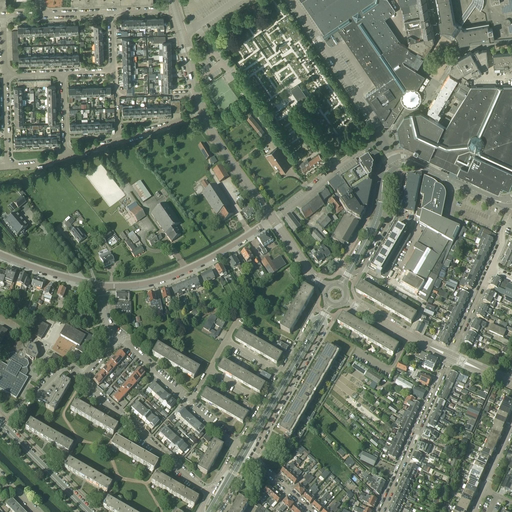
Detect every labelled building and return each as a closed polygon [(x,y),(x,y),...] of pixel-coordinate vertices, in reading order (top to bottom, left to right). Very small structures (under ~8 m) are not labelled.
[(300,0),(301,1),(302,1),(324,33),(338,24),(339,26),(341,28),(339,29),(348,43),(351,47),(354,51),(357,56),(366,69),(369,74),(372,78),(375,82),(378,87),(377,87),(376,89),(371,92),(366,95),(373,106),(379,116),(385,124),(389,124),(391,122),(394,116),(396,113),(399,108),(402,103),(402,102),(402,101),(401,101),(401,100),(401,99),(401,98),(401,97),(401,96),(401,95),(401,94),(402,94),(402,93),(402,92),(403,92),(403,91),(404,91),(404,90),(405,90),(405,89),(406,89),(407,89),(407,88),(408,88),(409,88),(410,88),(411,88),(412,88),(413,88),(414,88),(415,88),(415,89),(416,89),(417,89),(419,85),(419,84),(422,80),(424,76),(425,75),(424,75),(420,73),(420,72),(416,70),(414,69),(413,68),(409,66),(405,63),(404,63),(403,60),(417,68),(424,58),(423,58),(424,55),(411,47),(410,48),(403,44),(400,42),(398,41),(395,37),(392,32),(389,28),(387,24),(383,19),(385,18),(390,15),(394,11),(386,0),(300,0)] [(398,0),(399,3),(400,3),(400,5),(401,5),(401,9),(402,9),(403,12),(404,12),(405,16),(404,16),(404,20),(405,20),(406,28),(407,28),(409,38),(407,38),(407,39),(408,45),(408,46),(411,47),(424,55),(425,56),(428,51),(429,51),(428,50),(431,46),(432,45),(431,45),(433,42),(433,43),(434,42),(433,42),(434,42),(434,41),(433,41),(432,36),(433,36),(433,35),(432,35),(431,30),(432,30),(432,29),(431,29),(430,24),(426,0),(398,0)] [(511,0),(436,0),(440,17),(438,17),(441,29),(447,29),(451,30),(452,29),(454,30),(455,31),(454,32),(455,33),(458,36),(460,42),(470,41),(470,39),(489,36),(490,38),(495,37),(494,37),(511,35),(511,0)] [(165,43),(165,37),(155,37),(155,43),(162,43),(162,49),(171,48),(170,43),(165,43)] [(511,86),(471,87),(467,85),(469,83),(466,79),(468,76),(474,73),(475,74),(482,71),(481,70),(483,69),(488,69),(487,51),(485,50),(483,50),(482,50),(479,52),(479,51),(477,50),(475,51),(474,51),(474,52),(472,53),(471,52),(470,52),(469,52),(468,52),(467,53),(461,56),(460,57),(459,57),(458,59),(459,60),(453,64),(454,66),(451,67),(450,68),(448,71),(451,73),(446,80),(428,111),(438,117),(453,94),(458,96),(462,99),(463,100),(446,127),(429,117),(421,112),(412,114),(404,116),(397,127),(401,143),(414,149),(413,151),(428,158),(427,160),(498,191),(500,188),(502,188),(503,188),(504,186),(509,188),(510,185),(511,185),(511,86)] [(511,53),(511,54),(493,55),(494,70),(511,68),(511,53)] [(172,91),(172,85),(163,85),(163,91),(160,91),(160,94),(167,94),(167,91),(172,91)] [(306,97),(303,92),(298,85),(291,90),(299,101),(306,97)] [(114,99),(113,91),(110,91),(110,86),(104,87),(104,95),(110,95),(111,99),(114,99)] [(454,113),(462,99),(458,96),(456,99),(460,101),(456,106),(453,104),(449,111),(454,113)] [(122,104),(119,105),(119,112),(122,111),(122,117),(128,116),(128,108),(128,106),(122,106),(122,104)] [(262,128),(251,115),(246,118),(254,127),(253,128),(261,138),(265,134),(261,129),(262,128)] [(446,127),(450,119),(445,117),(441,124),(446,127)] [(111,119),(105,119),(105,122),(105,130),(112,130),(112,125),(114,125),(114,118),(111,118),(111,119)] [(60,141),(60,132),(56,132),(56,133),(51,134),(51,136),(50,136),(51,145),(57,144),(57,141),(60,141)] [(211,157),(203,143),(198,146),(206,160),(211,157)] [(290,167),(276,148),(266,156),(273,166),(276,165),(281,173),(290,167)] [(305,173),(323,160),(319,154),(309,162),(307,159),(299,165),(305,173)] [(365,208),(370,183),(368,180),(369,180),(370,180),(370,179),(373,166),(374,165),(370,158),(356,167),(357,168),(340,180),(338,177),(328,185),(329,186),(329,185),(335,193),(337,192),(343,200),(351,194),(351,195),(343,200),(345,202),(341,204),(348,215),(346,218),(344,217),(331,239),(344,247),(357,224),(359,221),(365,211),(364,210),(363,210),(365,208)] [(228,177),(221,166),(213,171),(220,182),(228,177)] [(414,214),(422,175),(416,174),(415,177),(408,175),(401,212),(414,214)] [(424,176),(420,196),(424,196),(421,211),(429,214),(430,214),(439,219),(441,220),(446,199),(446,198),(446,197),(446,195),(446,194),(445,193),(445,192),(445,191),(444,190),(443,190),(443,189),(442,188),(441,187),(440,187),(439,186),(439,185),(438,185),(437,184),(437,183),(436,183),(435,182),(434,181),(433,180),(432,180),(431,179),(424,176)] [(210,187),(206,181),(201,183),(206,190),(210,187)] [(150,197),(140,182),(132,187),(143,203),(151,198),(150,197)] [(230,206),(217,185),(203,194),(217,216),(218,215),(219,217),(220,216),(224,222),(234,215),(229,207),(230,206)] [(325,206),(322,203),(330,196),(323,187),(297,209),(306,220),(324,206),(325,206)] [(26,203),(21,197),(13,204),(18,209),(26,203)] [(246,202),(243,197),(238,201),(241,206),(246,202)] [(343,209),(334,198),(328,203),(337,214),(343,209)] [(180,223),(166,203),(151,214),(171,243),(180,236),(175,227),(180,223)] [(145,217),(136,204),(132,207),(134,210),(133,210),(131,207),(128,209),(130,212),(137,223),(145,217)] [(255,214),(249,206),(242,211),(243,212),(244,214),(244,213),(244,214),(245,215),(245,216),(245,217),(246,219),(247,219),(248,219),(255,214)] [(410,261),(403,272),(407,274),(424,284),(417,297),(426,303),(433,289),(438,277),(439,274),(440,272),(460,228),(457,227),(455,227),(454,227),(452,227),(447,225),(446,224),(445,223),(444,221),(442,220),(441,220),(439,219),(430,214),(429,214),(421,211),(417,209),(417,213),(416,217),(420,219),(421,219),(420,225),(426,228),(426,229),(425,235),(420,243),(419,243),(417,243),(417,245),(416,244),(414,249),(416,251),(410,261)] [(17,237),(20,234),(21,234),(24,231),(27,228),(15,214),(9,219),(9,218),(5,221),(6,222),(5,223),(17,237)] [(301,227),(291,214),(283,219),(294,233),(301,227)] [(324,230),(331,222),(324,215),(317,223),(324,230)] [(395,225),(371,267),(378,271),(376,274),(386,279),(390,271),(410,237),(410,235),(410,234),(409,233),(407,231),(405,231),(403,229),(396,225),(395,225)] [(82,236),(84,235),(81,231),(79,232),(76,228),(70,232),(79,243),(85,239),(82,236)] [(324,240),(315,230),(311,235),(320,244),(324,240)] [(494,240),(488,238),(489,236),(490,236),(491,233),(484,230),(482,233),(483,234),(480,240),(492,245),(494,240)] [(139,241),(133,232),(128,235),(134,244),(139,241)] [(264,248),(273,241),(267,232),(257,239),(261,244),(259,245),(259,246),(262,251),(260,253),(262,256),(267,252),(265,250),(264,248)] [(104,237),(103,237),(106,242),(107,241),(111,238),(112,238),(109,233),(105,236),(104,237)] [(135,250),(129,240),(127,241),(122,233),(120,235),(128,248),(129,247),(132,252),(131,253),(134,258),(144,252),(140,247),(135,250)] [(158,242),(162,239),(159,235),(155,238),(154,236),(147,241),(151,247),(158,242)] [(492,245),(480,240),(478,245),(482,247),(489,250),(492,245)] [(321,250),(313,256),(318,264),(330,255),(326,249),(323,245),(321,247),(322,249),(321,250)] [(478,249),(477,250),(480,252),(487,255),(489,250),(482,247),(479,246),(478,249)] [(254,259),(248,250),(245,252),(244,252),(242,253),(242,254),(241,254),(248,265),(252,263),(251,261),(254,259)] [(115,264),(109,252),(99,257),(104,268),(115,264)] [(475,253),(474,255),(475,256),(477,257),(485,260),(487,255),(480,252),(478,254),(476,254),(475,253)] [(511,259),(504,256),(501,261),(509,264),(510,262),(511,262),(511,259)] [(268,257),(261,261),(262,262),(271,276),(278,271),(277,271),(286,265),(280,257),(272,262),(269,257),(268,257)] [(473,258),(472,260),(473,261),(475,262),(483,265),(485,260),(477,257),(476,260),(474,259),(473,258)] [(242,270),(235,258),(232,259),(229,260),(230,261),(229,261),(234,269),(237,267),(243,278),(248,275),(244,268),(242,270)] [(470,263),(469,265),(471,266),(473,267),(481,270),(483,265),(475,262),(474,264),(472,263),(470,263)] [(226,272),(225,269),(224,270),(221,266),(219,267),(218,266),(216,268),(216,269),(220,276),(223,274),(224,277),(227,275),(226,273),(226,272)] [(468,268),(467,270),(469,271),(471,271),(478,275),(481,270),(473,267),(472,269),(470,269),(468,268)] [(12,284),(16,273),(7,270),(6,273),(0,271),(0,287),(1,288),(2,288),(3,287),(4,287),(4,285),(4,284),(2,284),(3,281),(12,284)] [(215,279),(211,271),(201,276),(205,284),(215,279)] [(476,280),(478,275),(471,271),(470,274),(468,273),(467,275),(469,276),(476,280)] [(20,274),(17,284),(21,285),(21,287),(23,287),(27,289),(29,281),(26,280),(27,277),(24,276),(24,275),(22,274),(21,274),(20,274)] [(405,279),(400,287),(417,297),(424,284),(407,274),(405,279)] [(476,280),(469,276),(467,275),(464,274),(462,279),(463,280),(474,285),(476,280)] [(503,291),(505,286),(506,285),(507,285),(507,283),(508,284),(508,282),(495,276),(494,278),(492,282),(491,284),(490,286),(495,288),(494,291),(504,296),(504,295),(505,292),(503,291)] [(201,287),(197,277),(192,279),(195,287),(198,285),(199,288),(201,287)] [(41,290),(44,282),(34,279),(31,286),(41,290)] [(472,289),(474,285),(463,280),(462,283),(465,284),(464,286),(472,290),(472,289)] [(191,292),(187,281),(182,284),(185,291),(188,290),(189,292),(191,292)] [(370,300),(375,290),(361,282),(356,292),(370,300)] [(444,282),(443,284),(446,286),(445,288),(454,292),(456,287),(447,283),(447,284),(444,282)] [(511,299),(511,298),(511,285),(508,284),(507,283),(507,285),(506,285),(505,286),(503,291),(505,292),(504,295),(506,296),(511,299)] [(44,295),(44,296),(52,298),(52,296),(54,291),(55,287),(49,285),(48,289),(47,288),(47,289),(44,295)] [(181,296),(177,286),(172,288),(175,295),(178,294),(179,297),(181,296)] [(306,306),(314,292),(305,287),(297,301),(306,306)] [(62,299),(65,290),(63,289),(62,288),(61,288),(60,288),(59,288),(56,297),(60,298),(58,307),(62,308),(65,300),(62,299)] [(171,303),(169,290),(166,291),(165,290),(163,291),(163,292),(162,292),(164,299),(167,298),(168,305),(171,304),(170,303),(171,303)] [(384,308),(389,298),(378,292),(375,290),(370,300),(384,308)] [(466,302),(469,295),(462,292),(459,291),(456,298),(459,299),(466,302)] [(497,301),(499,296),(488,291),(485,296),(493,300),(497,301)] [(115,310),(115,312),(121,312),(121,316),(123,316),(123,320),(125,322),(128,322),(128,324),(130,324),(130,316),(131,308),(128,308),(128,302),(129,300),(129,293),(116,293),(116,295),(116,299),(116,304),(115,305),(115,308),(115,310)] [(163,313),(160,301),(157,301),(155,293),(152,294),(151,293),(149,294),(149,295),(148,295),(149,299),(147,299),(146,300),(147,302),(148,303),(150,303),(151,308),(155,307),(157,314),(163,313)] [(483,301),(490,305),(489,307),(494,308),(497,301),(493,300),(485,296),(483,301)] [(389,298),(384,308),(389,311),(390,312),(391,312),(397,316),(403,307),(396,303),(394,301),(396,298),(393,297),(392,300),(389,298)] [(464,307),(466,302),(459,299),(458,301),(456,300),(455,303),(456,304),(464,307)] [(298,320),(306,306),(297,301),(289,315),(298,320)] [(462,312),(464,307),(456,304),(455,307),(453,306),(452,308),(462,312)] [(462,312),(452,308),(449,306),(447,311),(452,314),(460,317),(462,312)] [(490,316),(492,311),(481,306),(479,311),(486,315),(490,316)] [(411,324),(417,315),(403,307),(397,316),(411,324)] [(426,308),(424,313),(430,315),(433,317),(435,312),(434,312),(432,311),(426,308)] [(485,317),(486,315),(479,311),(476,316),(487,321),(489,319),(485,317)] [(351,331),(357,322),(343,314),(338,323),(351,331)] [(447,315),(446,317),(448,318),(450,319),(457,322),(460,317),(452,314),(451,316),(449,316),(447,315)] [(290,334),(298,320),(289,315),(281,329),(290,334)] [(219,334),(211,330),(214,325),(222,329),(225,324),(212,316),(207,324),(204,329),(211,334),(217,337),(219,334)] [(445,320),(444,322),(445,322),(446,323),(455,327),(457,322),(450,319),(449,321),(447,321),(445,320)] [(34,336),(41,339),(48,327),(37,320),(29,333),(32,334),(26,344),(23,345),(23,344),(19,342),(16,344),(14,347),(15,351),(13,353),(9,354),(8,357),(9,361),(6,366),(0,362),(0,389),(7,394),(9,395),(16,399),(18,396),(26,381),(28,379),(28,378),(21,374),(23,370),(23,369),(27,368),(28,365),(27,361),(29,358),(33,361),(34,360),(35,360),(38,356),(35,347),(30,344),(34,336)] [(484,329),(486,324),(476,320),(474,320),(473,324),(480,328),(480,329),(482,330),(483,328),(484,329)] [(365,339),(371,330),(357,322),(351,331),(365,339)] [(442,323),(440,326),(441,326),(442,327),(453,332),(455,327),(446,323),(445,322),(444,324),(442,324),(442,323)] [(482,330),(480,329),(480,328),(473,324),(470,330),(478,333),(479,331),(481,332),(482,330)] [(503,338),(506,331),(492,325),(490,331),(503,338)] [(91,345),(95,339),(81,331),(79,329),(77,333),(65,326),(59,336),(77,346),(75,349),(83,354),(88,345),(89,346),(90,344),(91,345)] [(441,326),(439,331),(440,332),(441,332),(451,337),(453,332),(442,327),(441,326)] [(379,347),(385,338),(371,330),(365,339),(379,347)] [(249,349),(255,339),(241,331),(235,341),(249,349)] [(440,332),(437,337),(439,337),(449,342),(451,337),(441,332),(440,332)] [(478,342),(480,337),(469,332),(467,337),(475,340),(474,341),(478,342)] [(509,347),(511,340),(511,339),(511,337),(506,335),(502,344),(509,347)] [(446,347),(449,342),(439,337),(437,337),(435,342),(439,343),(446,347)] [(478,342),(474,341),(475,340),(467,337),(465,342),(472,346),(473,343),(477,345),(478,342)] [(393,355),(399,346),(385,338),(379,347),(393,355)] [(263,357),(269,347),(255,339),(249,349),(263,357)] [(289,347),(279,342),(277,346),(275,345),(272,349),(274,350),(276,351),(277,352),(279,348),(286,352),(286,351),(288,347),(289,347)] [(166,363),(171,354),(157,346),(152,355),(166,363)] [(328,346),(320,360),(330,366),(337,352),(338,352),(335,350),(328,346)] [(283,355),(277,352),(276,351),(274,350),(272,349),(269,347),(263,357),(277,365),(283,355)] [(125,357),(119,352),(115,357),(120,362),(125,357)] [(438,362),(437,361),(438,361),(432,359),(433,358),(428,355),(427,356),(418,352),(417,355),(416,357),(424,360),(424,358),(427,360),(426,362),(435,366),(436,364),(437,364),(438,362)] [(179,371),(185,362),(171,354),(166,363),(179,371)] [(120,362),(115,357),(110,361),(116,367),(120,362)] [(320,360),(312,374),(322,380),(330,366),(320,360)] [(116,367),(110,361),(106,366),(112,371),(116,367)] [(232,378),(238,369),(224,361),(218,370),(232,378)] [(435,366),(426,362),(424,361),(421,367),(424,368),(433,372),(434,371),(435,370),(434,369),(435,366)] [(193,379),(199,370),(185,362),(179,371),(193,379)] [(383,379),(369,370),(356,362),(352,368),(378,385),(383,379)] [(406,372),(408,367),(399,363),(397,368),(406,372)] [(112,371),(106,366),(102,371),(107,376),(112,371)] [(137,367),(132,372),(134,374),(140,379),(144,374),(139,369),(137,367)] [(246,386),(252,377),(238,369),(232,378),(246,386)] [(107,376),(102,371),(97,376),(103,381),(107,376)] [(272,377),(263,371),(262,371),(260,376),(257,380),(259,381),(260,381),(262,377),(269,381),(271,377),(272,377)] [(467,380),(468,377),(463,375),(461,374),(457,372),(456,374),(451,372),(449,378),(461,383),(463,378),(467,380)] [(140,379),(134,374),(130,379),(135,384),(140,379)] [(312,374),(304,388),(314,394),(322,380),(312,374)] [(428,387),(432,379),(423,375),(419,374),(416,379),(420,380),(419,384),(428,387)] [(103,381),(97,376),(93,381),(98,386),(103,381)] [(260,394),(266,385),(260,381),(259,381),(257,380),(252,377),(246,386),(260,394)] [(398,377),(394,384),(410,392),(410,391),(413,393),(412,395),(422,399),(426,391),(415,387),(413,386),(398,377)] [(461,383),(449,378),(447,383),(455,387),(456,387),(457,387),(457,388),(459,385),(464,387),(465,385),(461,383)] [(62,398),(70,384),(62,379),(53,393),(62,398)] [(135,384),(130,379),(125,384),(131,389),(135,384)] [(152,392),(157,387),(153,383),(148,389),(152,392)] [(447,383),(444,388),(451,391),(453,392),(454,392),(455,389),(456,387),(455,387),(447,383)] [(131,389),(125,384),(121,389),(127,394),(131,389)] [(155,396),(161,390),(157,387),(152,392),(155,396)] [(304,388),(296,402),(306,408),(314,394),(304,388)] [(453,392),(451,391),(444,388),(442,393),(449,396),(450,393),(452,394),(453,392)] [(127,394),(121,389),(117,394),(122,399),(127,394)] [(159,399),(165,393),(161,390),(155,396),(159,399)] [(215,408),(221,398),(207,390),(201,400),(215,408)] [(481,392),(478,397),(485,400),(487,395),(481,392)] [(54,412),(62,398),(53,393),(45,408),(54,412)] [(163,402),(168,397),(165,393),(159,399),(163,402)] [(458,400),(451,397),(449,396),(442,393),(440,398),(446,401),(449,403),(450,400),(457,403),(458,400)] [(122,399),(117,394),(112,398),(118,403),(122,399)] [(420,405),(414,402),(415,400),(408,396),(405,402),(407,403),(406,406),(409,407),(410,408),(410,407),(417,411),(420,405)] [(511,401),(511,402),(511,400),(511,398),(507,396),(506,399),(504,398),(502,403),(503,404),(511,407),(511,401)] [(167,406),(172,400),(168,397),(163,402),(167,406)] [(229,416),(235,406),(221,398),(215,408),(229,416)] [(171,409),(176,403),(172,400),(167,406),(171,409)] [(445,409),(448,404),(446,403),(445,403),(439,400),(437,405),(445,409)] [(255,406),(249,403),(245,401),(243,405),(240,410),(242,410),(243,411),(245,407),(252,411),(252,410),(254,406),(254,407),(255,406)] [(84,418),(89,410),(75,402),(70,410),(84,418)] [(135,411),(140,405),(136,402),(131,408),(135,411)] [(296,402),(288,416),(298,422),(306,408),(296,402)] [(511,408),(511,407),(503,404),(502,403),(501,402),(499,407),(501,408),(510,412),(511,408)] [(138,415),(144,409),(140,405),(135,411),(138,415)] [(454,413),(445,409),(437,405),(434,410),(445,415),(446,412),(449,413),(449,415),(452,416),(454,413)] [(243,424),(249,414),(243,411),(242,410),(240,410),(235,406),(229,416),(243,424)] [(405,412),(404,412),(407,413),(408,413),(415,416),(417,411),(410,407),(410,408),(409,411),(407,410),(406,412),(405,412)] [(178,408),(175,412),(175,413),(177,414),(177,415),(181,418),(186,412),(182,409),(181,410),(179,409),(178,408)] [(508,417),(510,412),(501,408),(499,413),(508,417)] [(142,418),(147,412),(144,409),(138,415),(142,418)] [(99,426),(103,418),(89,410),(84,418),(99,426)] [(442,420),(445,415),(434,410),(432,415),(439,418),(442,420)] [(146,421),(151,415),(147,412),(142,418),(146,421)] [(184,422),(190,416),(186,412),(181,418),(184,422)] [(404,412),(402,418),(404,418),(405,419),(405,418),(413,422),(415,416),(408,413),(407,413),(404,412)] [(471,413),(468,419),(475,422),(478,417),(471,413)] [(506,421),(508,417),(499,413),(497,417),(506,421)] [(150,425),(155,419),(151,415),(146,421),(150,425)] [(446,421),(442,420),(439,418),(432,415),(430,420),(437,423),(438,421),(442,422),(449,425),(450,423),(446,422),(446,421)] [(188,425),(193,419),(190,416),(184,422),(188,425)] [(288,416),(280,430),(284,432),(287,434),(290,435),(298,422),(288,416)] [(504,426),(506,421),(497,417),(495,422),(504,426)] [(113,435),(118,426),(103,418),(99,426),(113,435)] [(410,427),(413,422),(405,418),(405,419),(404,418),(402,418),(401,420),(399,419),(397,422),(400,423),(402,424),(403,424),(410,427)] [(154,428),(159,422),(155,419),(150,425),(154,428)] [(192,428),(197,423),(193,419),(188,425),(192,428)] [(39,437),(44,429),(30,420),(25,429),(39,437)] [(443,426),(437,423),(430,420),(427,426),(434,429),(435,426),(438,427),(438,428),(441,430),(443,426)] [(502,431),(504,426),(495,422),(493,427),(494,427),(502,431)] [(196,432),(201,426),(197,423),(192,428),(196,432)] [(400,426),(398,429),(400,430),(400,429),(408,433),(410,427),(403,424),(402,424),(401,427),(400,426)] [(201,433),(205,429),(201,426),(196,432),(199,435),(197,437),(199,439),(203,435),(201,433)] [(501,436),(503,431),(502,431),(494,427),(492,432),(501,436)] [(163,437),(169,431),(165,428),(160,434),(163,437)] [(436,439),(438,434),(426,428),(422,438),(429,441),(430,440),(433,442),(435,439),(436,439)] [(53,445),(58,437),(44,429),(39,437),(53,445)] [(397,432),(396,434),(398,435),(405,438),(408,433),(400,429),(400,430),(399,432),(397,432)] [(167,441),(173,435),(169,431),(163,437),(167,441)] [(499,440),(501,436),(492,432),(490,436),(499,440)] [(208,443),(211,438),(207,434),(203,439),(208,443)] [(171,444),(176,438),(173,435),(167,441),(171,444)] [(394,437),(393,440),(394,440),(395,441),(395,440),(403,443),(405,438),(398,435),(396,438),(394,437)] [(497,445),(499,440),(490,436),(488,441),(497,445)] [(68,454),(73,445),(58,437),(53,445),(68,454)] [(124,454),(129,446),(115,438),(110,446),(124,454)] [(175,447),(180,441),(176,438),(171,444),(175,447)] [(400,449),(403,443),(395,440),(395,441),(394,440),(393,440),(392,439),(391,442),(388,441),(387,443),(390,445),(393,446),(400,449)] [(178,451),(184,445),(180,441),(175,447),(178,451)] [(495,449),(497,445),(488,441),(486,445),(495,449)] [(215,461),(223,447),(213,442),(205,456),(215,461)] [(419,445),(417,450),(425,454),(426,451),(427,452),(429,450),(427,449),(428,445),(420,442),(419,443),(418,444),(419,445)] [(182,454),(188,448),(184,445),(178,451),(182,454)] [(444,450),(452,454),(455,449),(446,445),(444,450)] [(493,454),(495,449),(486,445),(484,450),(493,454)] [(138,462),(143,454),(129,446),(124,454),(138,462)] [(398,454),(400,449),(393,446),(391,449),(390,448),(388,451),(390,452),(391,451),(398,454)] [(395,460),(398,454),(391,451),(390,452),(388,451),(384,449),(383,451),(387,453),(385,456),(388,457),(395,460)] [(491,459),(493,454),(484,450),(482,454),(490,458),(491,459)] [(361,451),(358,457),(361,458),(360,460),(374,467),(377,459),(364,453),(361,451)] [(415,453),(412,460),(419,463),(421,464),(423,459),(421,458),(422,456),(415,453)] [(158,463),(157,462),(143,454),(138,462),(153,471),(158,463)] [(488,463),(490,458),(482,454),(481,454),(478,458),(488,463)] [(444,462),(439,460),(439,459),(430,455),(429,458),(443,465),(444,462)] [(207,475),(215,461),(205,456),(197,470),(207,475)] [(349,458),(344,463),(347,466),(352,461),(349,458)] [(486,467),(488,463),(478,458),(476,463),(486,467)] [(78,476),(83,468),(69,460),(64,468),(78,476)] [(284,476),(293,466),(289,462),(285,466),(286,467),(281,473),(284,476)] [(484,472),(486,467),(476,463),(474,468),(484,472)] [(416,470),(417,467),(410,464),(408,470),(415,473),(415,472),(417,473),(418,471),(416,470)] [(288,479),(297,469),(295,467),(293,466),(284,476),(288,479)] [(92,485),(97,476),(83,468),(78,476),(92,485)] [(481,476),(484,472),(474,468),(472,472),(481,476)] [(291,482),(300,472),(297,469),(288,479),(291,482)] [(414,475),(415,473),(408,470),(406,475),(413,478),(413,477),(415,478),(416,476),(414,475)] [(322,475),(321,477),(324,480),(326,478),(329,474),(326,471),(322,475)] [(299,479),(297,478),(301,473),(300,472),(291,482),(294,485),(299,479)] [(479,481),(481,476),(472,472),(470,477),(479,481)] [(165,491),(170,482),(156,474),(151,483),(165,491)] [(297,493),(312,477),(308,474),(304,479),(306,481),(301,486),(299,484),(294,490),(297,493)] [(412,480),(413,478),(406,475),(403,480),(410,483),(411,482),(413,484),(414,481),(412,480)] [(107,493),(112,484),(97,476),(92,485),(107,493)] [(383,487),(376,484),(376,485),(373,483),(375,481),(368,476),(365,479),(371,484),(370,487),(379,495),(380,495),(383,487)] [(304,489),(308,484),(309,485),(314,479),(312,477),(297,493),(301,496),(306,490),(304,489)] [(477,485),(479,481),(470,477),(468,481),(469,482),(477,485)] [(509,492),(511,486),(511,477),(510,478),(509,479),(507,477),(501,489),(502,489),(502,488),(505,490),(504,490),(505,490),(509,492)] [(383,487),(385,482),(378,479),(377,482),(375,481),(373,483),(376,485),(376,484),(383,487)] [(409,485),(410,483),(403,480),(401,485),(408,488),(408,487),(411,489),(412,486),(409,485)] [(179,499),(184,491),(170,482),(165,491),(179,499)] [(476,491),(479,486),(477,485),(469,482),(467,487),(476,491)] [(407,490),(408,488),(401,485),(399,490),(406,493),(408,494),(410,491),(407,490)] [(261,498),(260,500),(261,501),(263,500),(272,489),(269,486),(264,492),(266,494),(261,498)] [(306,501),(317,489),(318,489),(316,487),(310,494),(308,492),(303,498),(306,501)] [(474,495),(476,491),(467,487),(465,491),(474,495)] [(263,500),(261,501),(263,503),(264,501),(269,496),(270,498),(276,492),(272,489),(263,500)] [(315,499),(313,497),(318,491),(317,489),(306,501),(310,504),(315,499)] [(405,495),(406,493),(399,490),(397,495),(404,498),(406,499),(407,496),(405,495)] [(194,508),(199,499),(184,491),(179,499),(194,508)] [(472,500),(474,495),(465,491),(463,496),(472,500)] [(270,506),(279,495),(276,492),(270,498),(272,500),(268,504),(270,506)] [(328,496),(329,495),(327,494),(319,502),(317,501),(312,506),(316,510),(328,496)] [(375,504),(377,500),(370,497),(369,500),(364,497),(365,495),(362,494),(360,498),(375,504)] [(277,504),(282,498),(279,495),(270,506),(271,507),(275,502),(277,504)] [(403,500),(404,498),(397,495),(394,500),(401,503),(402,503),(404,504),(405,501),(403,500)] [(328,496),(316,510),(318,511),(319,511),(324,507),(327,504),(325,502),(327,500),(328,501),(330,499),(328,496)] [(470,504),(472,500),(463,496),(461,500),(470,504)] [(245,511),(249,503),(240,497),(235,505),(245,511)] [(279,509),(277,511),(279,511),(281,511),(291,500),(287,497),(282,503),(284,505),(280,509),(279,509)] [(374,509),(375,504),(360,498),(359,499),(368,503),(366,506),(374,509)] [(10,510),(16,504),(11,499),(6,505),(10,510)] [(111,511),(118,511),(122,507),(107,499),(103,507),(111,511)] [(289,509),(294,504),(291,500),(281,511),(282,511),(287,507),(289,509)] [(400,505),(401,503),(394,500),(392,505),(399,508),(402,509),(403,507),(400,505)] [(468,509),(470,504),(461,500),(459,505),(468,509)] [(329,511),(337,504),(335,503),(328,511),(326,509),(323,511),(329,511)]
